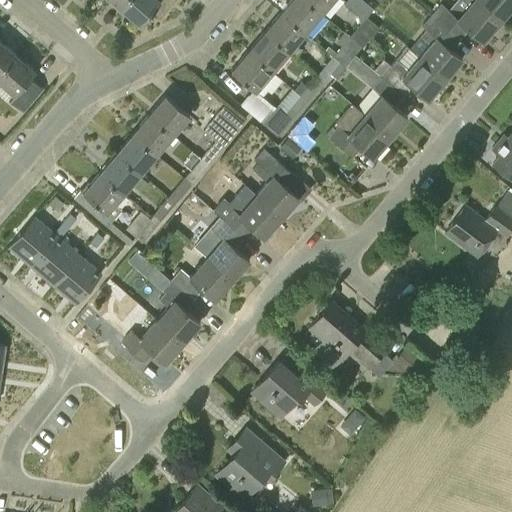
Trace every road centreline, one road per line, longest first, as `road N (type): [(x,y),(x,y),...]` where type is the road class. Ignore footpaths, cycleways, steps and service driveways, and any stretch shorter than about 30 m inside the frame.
road 1 (residential): [(152,427),(302,258),(361,240),(511,62)]
road 2 (residential): [(76,362),(15,440),(5,484),(92,496),(152,427)]
road 3 (residential): [(100,83),(192,42),(227,0)]
road 4 (residential): [(0,185),(64,110),(100,83)]
